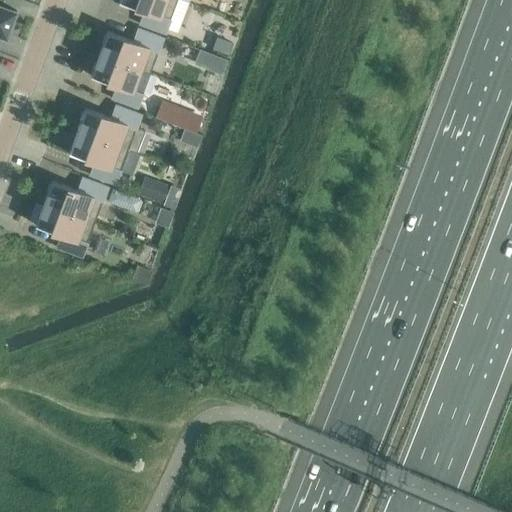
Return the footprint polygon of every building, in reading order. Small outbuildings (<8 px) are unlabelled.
[(165,33),(170,19),(169,18),(175,0),(118,0),(118,1),(144,10),(139,23),(165,33)] [(0,34),(4,36),(6,37),(7,35),(6,35),(9,28),(13,19),(12,19),(15,12),(16,10),(14,9),(14,10),(1,5),(0,4),(0,34)] [(107,31),(99,53),(149,72),(157,51),(158,51),(163,37),(138,28),(133,40),(107,31)] [(217,34),(214,46),(230,51),(234,40),(217,34)] [(225,72),(229,56),(199,48),(195,64),(225,72)] [(141,70),(149,73),(149,72),(99,53),(90,75),(116,85),(112,98),(137,107),(143,93),(134,90),(141,70)] [(196,143),(207,113),(163,97),(156,115),(186,126),(182,138),(196,143)] [(85,107),(76,130),(127,149),(127,148),(136,152),(144,130),(136,127),(141,114),(115,104),(111,117),(85,107)] [(119,169),(127,149),(76,130),(68,152),(94,162),(89,174),(115,184),(120,170),(119,169)] [(51,180),(43,202),(94,221),(101,200),(102,200),(108,186),(82,177),(77,190),(51,180)] [(108,201),(139,208),(142,194),(111,187),(108,201)] [(169,188),(163,204),(174,208),(180,192),(169,188)] [(86,242),(94,221),(43,202),(42,205),(35,203),(29,219),(36,221),(35,224),(61,234),(56,247),(81,256),(87,242),(86,242)]
